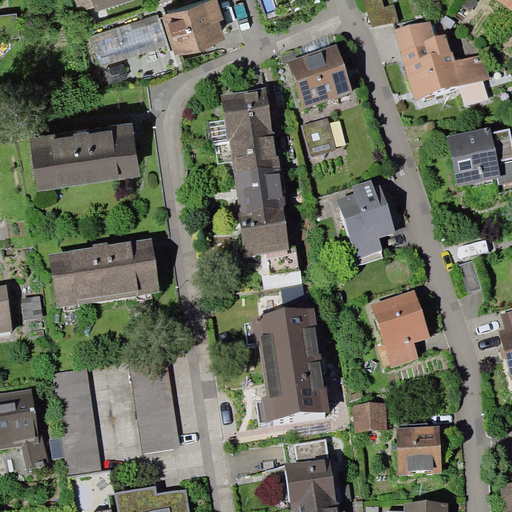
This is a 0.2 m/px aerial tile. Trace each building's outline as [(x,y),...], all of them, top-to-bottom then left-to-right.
[(75,0),(78,11),(93,7),(94,11),(132,0),(75,0)] [(217,0),(212,0),(163,16),(174,51),(175,56),(225,40),(219,21),(224,20),(217,0)] [(382,0),(364,0),(372,28),(399,20),(394,4),(384,6),(382,0)] [(511,0),(497,0),(511,10),(511,0)] [(17,13),(0,15),(0,38),(19,36),(17,13)] [(169,53),(174,51),(163,16),(159,17),(158,14),(84,38),(94,69),(166,46),(169,53)] [(431,22),(395,32),(414,100),(490,79),(483,54),(455,61),(453,51),(451,52),(446,33),(435,36),(431,22)] [(337,44),(287,61),(304,108),(353,91),(337,44)] [(123,64),(104,70),(109,85),(128,79),(123,64)] [(221,94),(228,141),(230,141),(273,135),(267,87),(221,94)] [(328,118),(301,125),(310,157),(336,150),(328,118)] [(140,177),(133,123),(30,137),(37,191),(140,177)] [(490,127),(446,136),(457,186),(497,178),(499,185),(511,181),(511,138),(510,128),(491,132),(490,127)] [(235,173),(280,167),(279,155),(276,156),(273,135),(230,141),(235,173)] [(285,204),(280,167),(235,173),(240,210),(283,204),(285,204)] [(354,193),(337,199),(357,259),(381,251),(383,250),(379,238),(396,232),(379,183),(373,185),(371,179),(352,186),(354,193)] [(240,210),(238,210),(245,256),(290,250),(283,204),(240,210)] [(93,247),(49,253),(56,307),(160,292),(152,238),(108,245),(93,247)] [(383,257),(381,251),(357,259),(359,265),(383,257)] [(473,260),(457,265),(466,293),(482,289),(473,260)] [(0,332),(13,331),(7,286),(0,286),(0,332)] [(414,290),(371,304),(391,367),(418,358),(413,343),(430,338),(414,290)] [(43,317),(40,296),(21,298),(24,320),(43,317)] [(314,309),(250,318),(251,322),(254,343),(259,342),(267,396),(261,397),(262,401),(265,421),(330,411),(314,309)] [(511,310),(501,314),(505,329),(498,330),(511,380),(511,379),(511,310)] [(248,344),(254,343),(251,322),(244,323),(248,344)] [(166,354),(129,360),(142,454),(179,448),(166,354)] [(87,368),(53,373),(67,476),(102,471),(87,368)] [(32,389),(0,393),(0,449),(21,446),(27,470),(49,463),(41,435),(39,436),(32,389)] [(265,421),(262,401),(256,402),(259,423),(265,422),(265,421)] [(385,402),(352,404),(354,431),(387,429),(385,402)] [(440,426),(396,428),(399,474),(442,472),(440,426)] [(294,444),(297,462),(285,464),(291,511),(293,511),(336,505),(330,458),(328,458),(326,439),(294,444)] [(111,470),(102,471),(67,476),(72,511),(92,511),(109,510),(107,493),(114,492),(111,470)] [(511,511),(511,482),(502,484),(503,511),(511,511)] [(189,511),(186,489),(157,493),(156,486),(114,492),(107,493),(109,510),(92,511),(189,511)] [(448,511),(448,502),(404,502),(404,510),(385,510),(384,511),(448,511)]
